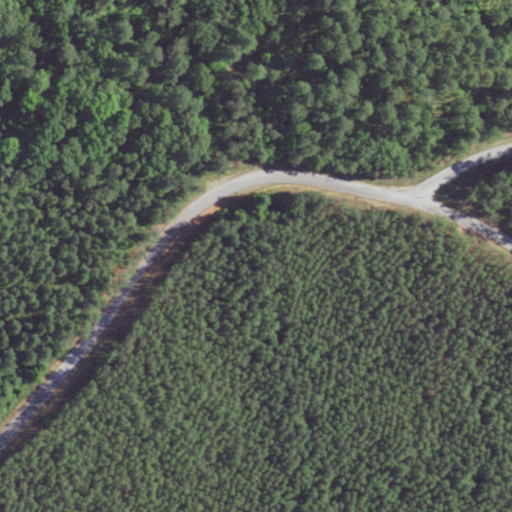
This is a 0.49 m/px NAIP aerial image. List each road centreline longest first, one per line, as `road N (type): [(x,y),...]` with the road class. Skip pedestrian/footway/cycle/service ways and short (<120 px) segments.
road 1 (residential): [(0,437),(53,384),(176,224),(210,192),(239,179),(268,174),(408,198),(511,244)]
road 2 (residential): [(268,174),(195,36),(159,0)]
road 3 (residential): [(408,198),(511,133)]
